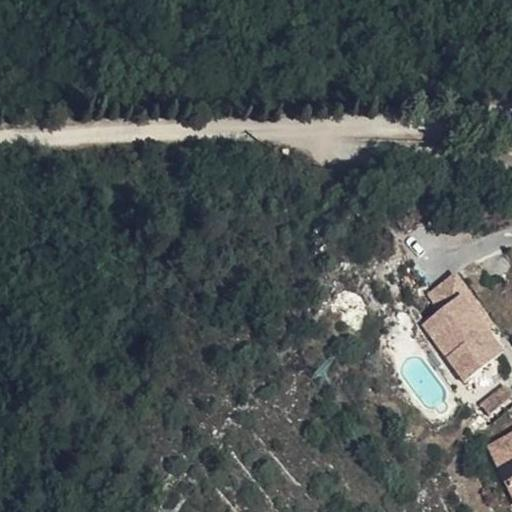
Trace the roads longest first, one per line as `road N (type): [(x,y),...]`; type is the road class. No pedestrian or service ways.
road 1 (track): [(511,106),(470,118),(318,129),(0,136)]
road 2 (residential): [(318,129),(337,148),(511,167)]
